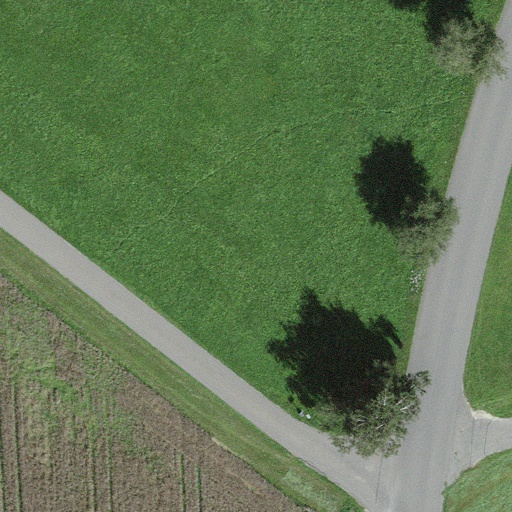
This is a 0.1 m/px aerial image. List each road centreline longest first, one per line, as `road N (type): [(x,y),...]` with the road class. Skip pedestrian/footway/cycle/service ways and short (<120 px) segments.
road 1 (unclassified): [(0,212),(277,425),(420,501)]
road 2 (unclassified): [(420,501),(460,259),(511,80)]
